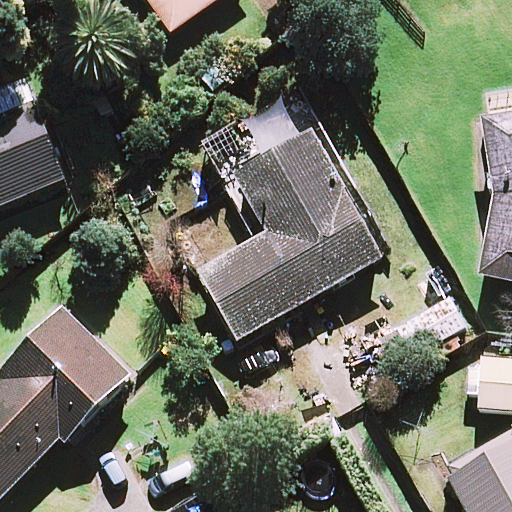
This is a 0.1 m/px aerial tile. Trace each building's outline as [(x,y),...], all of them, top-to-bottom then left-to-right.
[(145,0),(172,38),(227,0),(145,0)] [(0,208),(65,181),(24,83),(0,92),(0,208)] [(498,197),(482,281),(511,286),(511,117),(486,121),(498,197)] [(386,259),(313,135),(236,180),(271,240),(202,280),(240,345),(386,259)] [(470,330),(451,299),(378,344),(397,374),(470,330)] [(0,507),(135,376),(69,309),(0,376),(0,507)] [(511,352),(482,351),(480,410),(511,411),(511,352)] [(511,511),(511,434),(447,470),(469,511),(511,511)]
